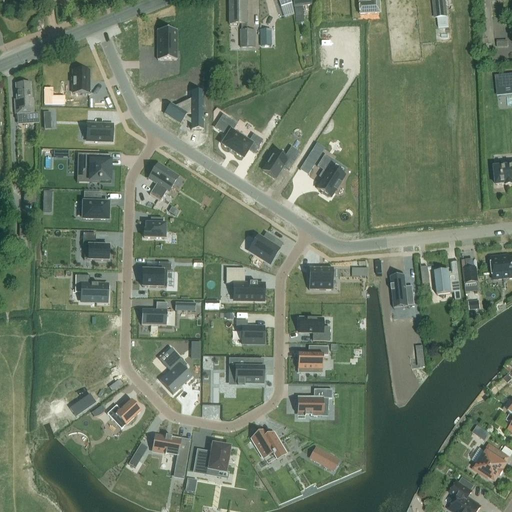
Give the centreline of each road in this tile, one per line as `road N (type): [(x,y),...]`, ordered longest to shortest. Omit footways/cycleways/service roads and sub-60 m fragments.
road 1 (residential): [(162,135),(125,198),(124,367),(171,415),(229,426),(277,396),(282,271),(311,232)]
road 2 (residential): [(511,230),(337,246),(311,232)]
road 3 (residential): [(311,232),(162,135)]
road 4 (residential): [(162,135),(141,119),(94,25)]
